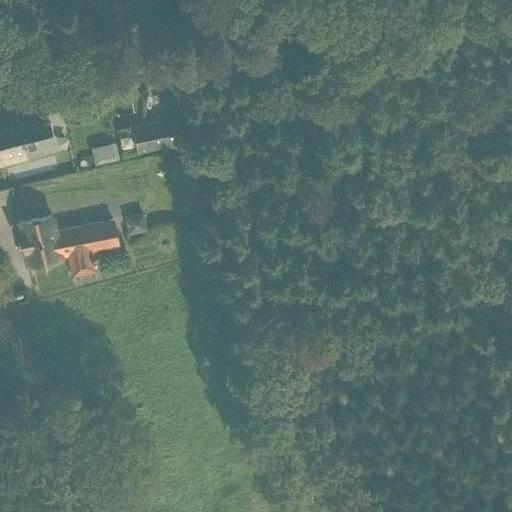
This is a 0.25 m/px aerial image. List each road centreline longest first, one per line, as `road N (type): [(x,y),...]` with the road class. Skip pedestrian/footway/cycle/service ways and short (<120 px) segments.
road 1 (track): [(0,88),(381,0)]
road 2 (unclassified): [(71,511),(0,329)]
